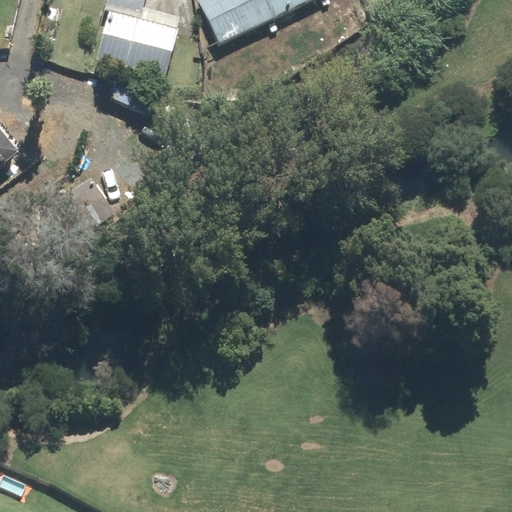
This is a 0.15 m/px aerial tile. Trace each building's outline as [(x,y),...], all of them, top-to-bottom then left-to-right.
[(147,0),(108,0),(107,6),(143,16),(147,0)] [(204,0),(199,2),(220,46),(316,0),(204,0)] [(66,10),(48,5),(39,45),(57,49),(66,10)] [(111,15),(98,62),(168,81),(180,34),(111,15)] [(0,174),(22,158),(2,133),(0,134),(0,174)] [(90,236),(117,218),(94,183),(67,202),(90,236)]
